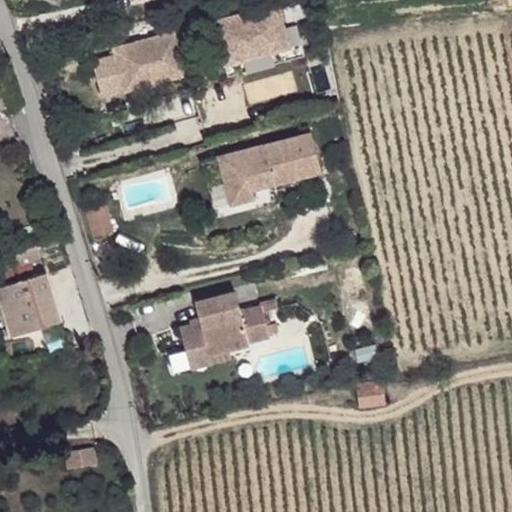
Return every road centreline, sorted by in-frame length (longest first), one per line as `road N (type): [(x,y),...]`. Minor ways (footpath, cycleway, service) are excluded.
road 1 (residential): [(128,437),(59,180),(0,8)]
road 2 (unclassified): [(511,367),(444,379),(390,413),(351,417),(290,407),(128,437)]
